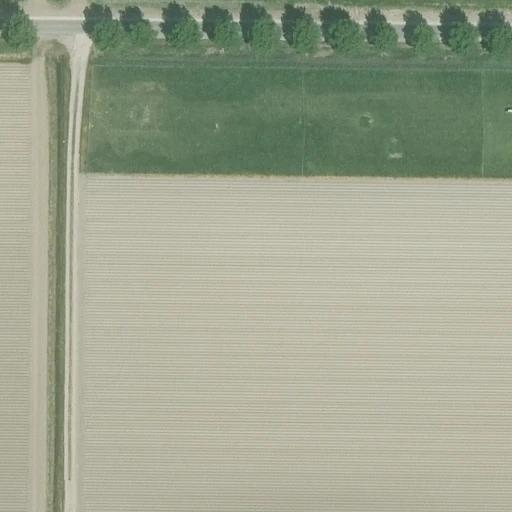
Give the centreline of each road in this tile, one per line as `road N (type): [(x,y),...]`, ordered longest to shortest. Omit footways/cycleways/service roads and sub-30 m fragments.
road 1 (unclassified): [(0,26),(511,32)]
road 2 (unknown): [(57,27),(58,511)]
